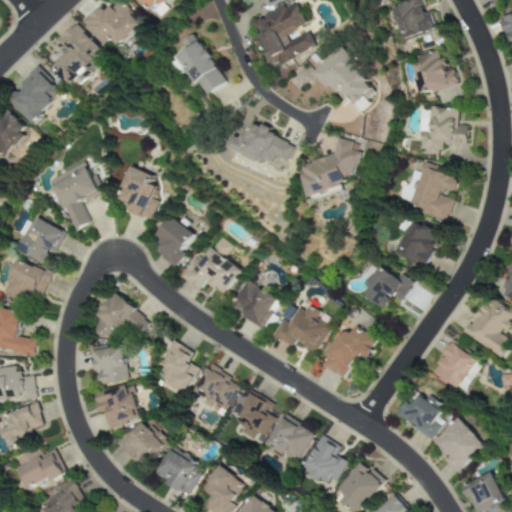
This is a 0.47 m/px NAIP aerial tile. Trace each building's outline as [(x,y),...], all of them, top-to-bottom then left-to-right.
[(108,0),(80,25),(104,52),(135,24),(112,0),(108,0)] [(135,0),(149,14),(163,0),(135,0)] [(419,0),(390,11),(402,43),(434,31),(422,0),(419,0)] [(271,67),(279,63),(282,68),(317,49),(306,27),(313,24),(301,1),(250,27),(271,67)] [(511,15),(500,20),(511,52),(511,51),(511,15)] [(101,55),(72,27),(51,49),(60,58),(50,68),(70,87),(101,55)] [(224,82),(197,42),(175,57),(203,97),(224,82)] [(317,73),(330,88),(333,85),(340,93),(343,90),(361,111),(371,103),(368,100),(377,93),(369,83),(370,81),(361,70),(360,71),(354,65),(358,61),(347,47),(317,73)] [(455,86),(442,49),(408,61),(421,98),(455,86)] [(52,102),(46,96),(54,88),(37,73),(9,103),(31,124),(52,102)] [(456,109),(421,108),(419,153),(440,154),(440,145),(465,146),(466,127),(456,127),(456,109)] [(0,161),(2,163),(27,130),(0,110),(0,161)] [(226,146),(282,173),(296,144),(254,124),(249,134),(243,131),(240,138),(232,134),(226,146)] [(348,183),(346,178),(353,175),(357,163),(360,164),(362,153),(352,150),(354,143),(339,138),(334,154),(303,165),(305,174),(301,175),(309,197),(348,183)] [(444,221),(457,174),(420,163),(407,211),(444,221)] [(73,232),(89,224),(79,204),(101,193),(88,167),(50,185),(73,232)] [(147,219),(159,189),(148,185),(151,176),(128,167),(113,205),(147,219)] [(154,237),(163,244),(155,254),(172,267),(194,238),(169,218),(154,237)] [(16,253),(47,268),(63,233),(33,219),(16,253)] [(436,233),(403,223),(393,259),(426,269),(436,233)] [(205,283),(222,295),(239,271),(221,259),(230,247),(215,237),(184,279),(199,290),(205,283)] [(511,256),(510,256),(499,299),(511,302),(511,256)] [(0,293),(25,304),(30,292),(41,297),(50,275),(14,260),(0,293)] [(376,266),(360,298),(383,310),(389,299),(399,304),(410,284),(376,266)] [(229,312),(263,328),(277,298),(243,282),(229,312)] [(94,316),(100,321),(93,329),(107,343),(125,325),(136,337),(148,325),(116,294),(94,316)] [(461,333),(498,359),(510,342),(498,335),(511,316),(486,298),(461,333)] [(290,348),(295,341),(313,353),(333,323),(300,302),(276,339),(290,348)] [(35,341),(17,338),(21,313),(0,309),(0,350),(33,356),(35,341)] [(344,379),(358,356),(366,361),(377,341),(353,328),(349,335),(340,330),(320,366),(344,379)] [(431,373),(460,393),(479,365),(450,345),(431,373)] [(121,347),(91,352),(96,386),(126,382),(121,347)] [(171,374),(165,385),(183,394),(199,363),(172,349),(161,369),(171,374)] [(0,401),(34,400),(33,375),(19,376),(19,367),(0,367),(0,401)] [(191,396),(224,414),(239,387),(206,368),(191,396)] [(511,385),(511,384),(511,374),(501,375),(502,386),(511,385)] [(139,420),(127,386),(94,398),(106,432),(139,420)] [(429,441),(446,418),(413,393),(396,415),(429,441)] [(277,410),(248,395),(233,423),(263,438),(277,410)] [(42,426),(35,405),(0,416),(0,438),(4,451),(30,442),(26,431),(42,426)] [(295,464),(312,436),(282,417),(265,446),(295,464)] [(168,448),(141,421),(117,446),(144,472),(168,448)] [(455,473),(483,448),(457,421),(430,446),(455,473)] [(300,472),(331,489),(350,455),(320,438),(300,472)] [(27,493),(62,478),(51,453),(42,457),(38,449),(13,460),(27,493)] [(153,477),(186,497),(202,470),(169,450),(153,477)] [(357,511),(383,486),(360,464),(331,495),(348,511),(357,511)] [(194,499),(211,511),(228,511),(246,488),(217,467),(194,499)] [(464,490),(475,511),(490,511),(506,504),(492,476),(464,490)] [(75,511),(74,510),(84,505),(75,486),(37,505),(40,511),(75,511)] [(239,511),(271,511),(251,496),(239,511)] [(406,511),(394,497),(376,511),(406,511)]
